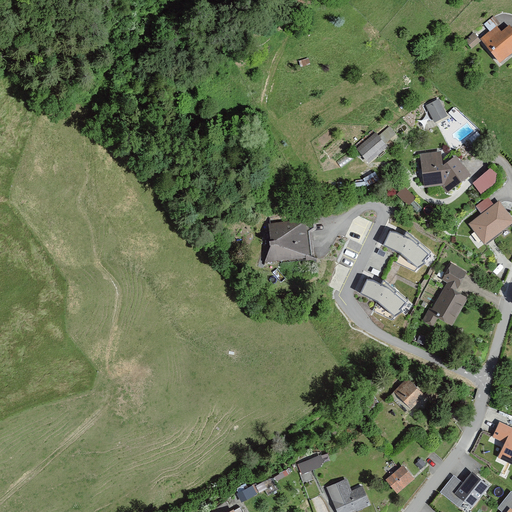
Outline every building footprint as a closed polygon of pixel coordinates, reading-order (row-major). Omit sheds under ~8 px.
[(499,65),(511,54),(511,32),(511,33),(507,27),(499,34),(495,29),(480,42),(499,65)] [(435,121),(448,113),(439,96),(425,103),(435,121)] [(384,147),(374,135),(355,151),(365,164),(384,147)] [(423,189),(440,187),(446,194),(468,176),(454,158),(441,167),(440,154),(419,156),(423,189)] [(482,190),(502,175),(494,165),(474,180),(482,190)] [(475,208),(480,216),(468,225),(483,246),(511,223),(511,221),(498,203),(493,207),(487,199),(475,208)] [(307,261),(303,217),(288,218),(288,223),(261,226),(265,265),(307,261)] [(413,244),(390,234),(383,248),(400,257),(397,265),(416,274),(429,260),(413,244)] [(440,282),(445,285),(423,322),(433,327),(438,319),(450,326),(466,299),(455,293),(466,274),(450,264),(440,282)] [(405,307),(367,284),(360,296),(378,305),(373,313),(395,321),(405,307)] [(393,395),(410,411),(423,397),(406,381),(393,395)] [(491,439),(503,444),(497,460),(511,466),(511,430),(497,424),(491,439)] [(298,465),(301,476),(319,470),(315,459),(298,465)] [(413,481),(401,467),(384,482),(395,496),(413,481)] [(488,485),(470,473),(454,496),(471,508),(488,485)] [(240,488),(244,499),(260,492),(255,481),(240,488)] [(345,481),(325,490),(334,511),(356,511),(369,507),(361,488),(350,493),(345,481)]
